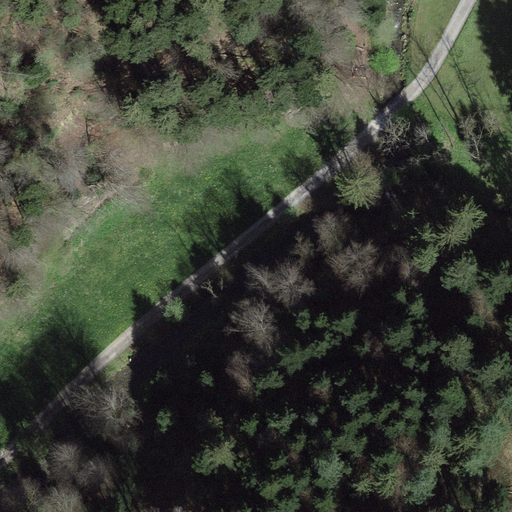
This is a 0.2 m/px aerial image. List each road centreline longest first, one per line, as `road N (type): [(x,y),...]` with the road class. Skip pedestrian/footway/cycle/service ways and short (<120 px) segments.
road 1 (track): [(472,0),(414,89),(365,141),(165,301),(0,453)]
road 2 (track): [(191,511),(308,385),(369,383),(412,403),(477,381),(511,444)]
